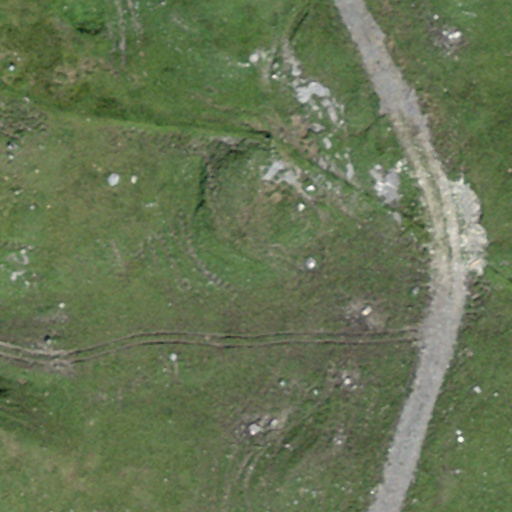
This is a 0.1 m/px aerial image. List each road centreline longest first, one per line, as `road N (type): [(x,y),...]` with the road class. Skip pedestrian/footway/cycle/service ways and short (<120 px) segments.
road 1 (track): [(346,0),(413,123),(450,253),(446,322),(385,511)]
road 2 (track): [(0,349),(64,358),(130,339),(381,338),(424,334),(446,322)]
